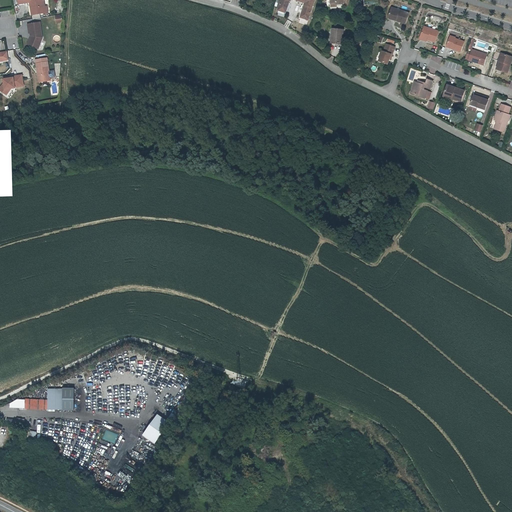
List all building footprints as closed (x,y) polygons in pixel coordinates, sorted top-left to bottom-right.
[(32,15),(44,13),(43,7),(45,6),(43,0),(18,0),(19,4),(30,2),(32,15)] [(286,14),(288,10),(287,8),(288,6),(289,5),(290,2),(291,2),(291,0),(306,4),(305,7),(304,10),(305,12),(305,14),(303,15),(301,19),(309,22),(315,0),(282,0),(279,12),(286,14)] [(408,14),(391,9),(388,18),(396,20),(395,23),(398,24),(398,25),(400,25),(401,23),(405,24),(408,14)] [(28,44),(34,46),(34,44),(39,46),(42,37),(40,22),(28,24),(29,33),(30,33),(31,36),(31,38),(30,38),(28,44)] [(439,30),(424,26),(421,37),(431,40),(435,42),(439,30)] [(336,29),(335,36),(333,35),(332,43),(343,45),(345,30),(336,29)] [(460,50),(464,41),(450,36),(447,46),(460,50)] [(388,65),(390,59),(391,55),(392,55),(395,47),(387,44),(384,52),(383,52),(379,62),(388,65)] [(468,51),(466,58),(469,59),(469,60),(484,64),(487,55),(481,53),(482,52),(473,49),(472,52),(468,51)] [(511,55),(499,51),(496,60),(499,60),(496,68),(507,72),(511,57),(511,55)] [(36,60),(38,71),(40,71),(42,81),(50,80),(47,58),(36,60)] [(0,88),(0,89),(5,93),(8,88),(11,88),(15,87),(24,85),(22,75),(13,76),(14,77),(6,79),(4,79),(4,82),(0,88)] [(415,83),(411,94),(426,99),(428,93),(424,91),(425,89),(430,91),(433,82),(427,80),(426,84),(420,82),(419,84),(417,83),(415,83)] [(447,86),(444,98),(457,102),(457,101),(461,103),(465,92),(447,86)] [(489,101),(474,96),(471,104),(478,107),(477,108),(486,111),(489,101)] [(498,112),(495,121),(497,122),(495,130),(504,132),(507,124),(505,124),(506,120),(509,121),(510,116),(508,115),(510,108),(501,105),(499,112),(498,112)] [(481,133),(483,125),(476,123),(474,131),(481,133)] [(26,397),(26,398),(26,407),(63,408),(63,388),(48,388),(48,398),(26,397)] [(22,417),(18,417),(17,424),(25,425),(25,422),(21,422),(22,417)] [(162,432),(149,423),(142,433),(150,439),(155,432),(160,435),(162,432)]
